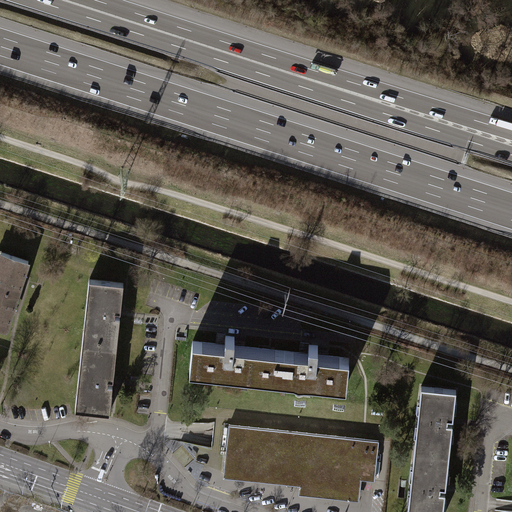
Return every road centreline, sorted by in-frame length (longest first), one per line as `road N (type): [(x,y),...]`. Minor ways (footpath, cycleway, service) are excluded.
road 1 (track): [(511,301),(123,184),(0,137)]
road 2 (track): [(511,368),(0,204)]
road 3 (motorway): [(0,46),(511,210)]
road 4 (motorway): [(511,154),(34,0)]
road 5 (motorway): [(511,131),(94,0)]
road 6 (unclassified): [(234,511),(179,485),(147,445),(117,438)]
